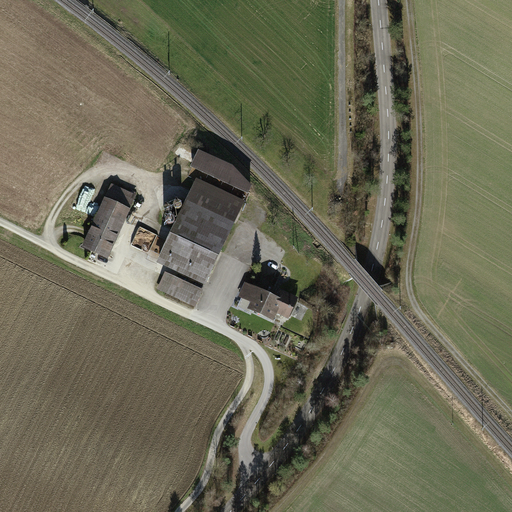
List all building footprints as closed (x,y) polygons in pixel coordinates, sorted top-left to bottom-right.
[(196,181),(158,261),(208,284),(254,186),(234,165),(200,149),(192,167),(194,168),(189,178),(196,181)] [(113,184),(84,247),(111,259),(140,196),(113,184)] [(181,200),(179,200),(177,201),(176,203),(176,205),(177,207),(179,208),(181,207),(183,206),(184,204),(183,202),(181,200)] [(175,214),(172,213),(170,214),(168,216),(167,219),(168,221),(170,223),(173,223),(175,222),(177,220),(177,217),(175,214)] [(205,289),(167,272),(159,290),(196,307),(205,289)] [(275,294),(246,281),(239,296),(252,301),(249,308),(276,320),(280,313),(291,318),(300,297),(278,287),(275,294)]
